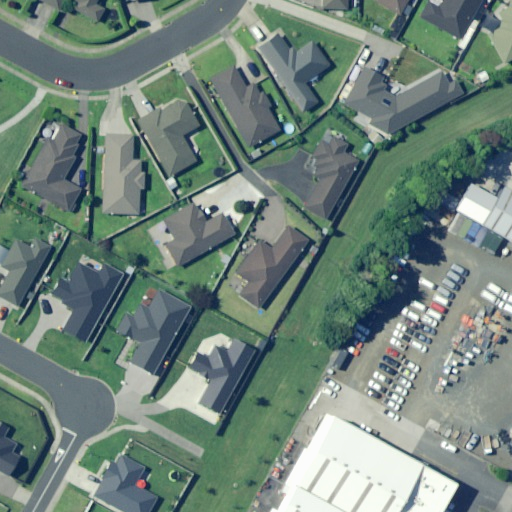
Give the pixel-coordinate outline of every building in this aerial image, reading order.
[(37,0),(56,11),(61,0),(73,0),(76,2),(72,9),(96,21),(103,7),(95,2),(96,0),(37,0)] [(321,0),(321,10),(346,11),(346,0),(321,0)] [(373,0),(396,14),(404,0),(373,0)] [(479,0),(439,0),(437,5),(428,0),(418,18),(457,40),(479,0)] [(511,0),(505,4),(506,7),(497,12),(504,26),(487,35),(503,64),(511,59),(511,0)] [(306,82),(328,69),(306,35),(285,49),(278,38),(255,52),(296,117),(319,103),(306,82)] [(245,88),(232,66),(208,79),(247,148),(280,130),(253,83),(245,88)] [(368,122),(365,125),(384,137),(463,94),(455,80),(447,84),(440,70),(403,91),(399,88),(363,67),(343,101),(368,122)] [(197,126),(182,99),(160,111),(159,108),(136,121),(167,177),(195,162),(180,135),(197,126)] [(45,137),(19,187),(66,212),(79,187),(61,178),(83,135),(60,123),(50,140),(45,137)] [(132,151),(132,132),(102,131),(100,215),(133,216),(133,214),(138,214),(138,199),(142,199),(143,167),(135,167),(135,151),(132,151)] [(308,177),(315,181),(301,207),(325,220),(358,159),(342,150),(346,142),(334,135),(328,145),(317,139),(308,157),(316,162),(308,177)] [(511,187),(508,185),(502,197),(475,182),(459,211),(511,239),(511,187)] [(204,223),(193,204),(162,222),(173,240),(164,245),(176,267),(233,235),(221,214),(204,223)] [(306,240),(286,227),(271,249),(258,241),(245,259),(241,257),(230,272),(246,283),(237,296),(257,310),(306,240)] [(52,248),(38,241),(34,247),(19,239),(4,267),(12,271),(0,292),(0,296),(19,307),(52,248)] [(123,273),(104,263),(98,273),(80,263),(69,282),(63,279),(54,295),(76,307),(63,331),(84,343),(123,273)] [(191,309),(158,291),(148,308),(142,305),(134,318),(126,314),(116,331),(140,344),(131,360),(156,374),(191,309)] [(213,379),(199,404),(220,415),(255,351),(234,340),(227,353),(216,347),(210,359),(201,354),(193,368),(213,379)] [(395,511),(421,466),(331,416),(278,511),(395,511)] [(0,471),(8,476),(19,456),(13,452),(17,445),(5,438),(10,429),(0,423),(0,471)] [(113,463),(95,496),(124,511),(150,511),(159,497),(136,484),(145,468),(123,456),(118,466),(113,463)] [(444,511),(459,486),(421,466),(395,511),(444,511)]
